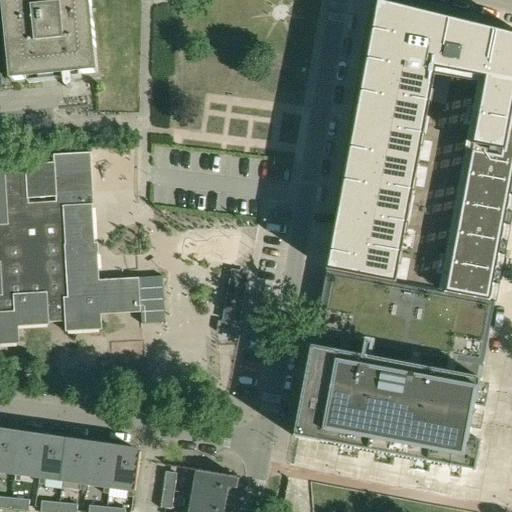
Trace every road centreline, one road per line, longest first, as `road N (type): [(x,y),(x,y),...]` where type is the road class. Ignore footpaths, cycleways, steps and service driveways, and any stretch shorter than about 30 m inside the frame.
road 1 (residential): [(266,446),(342,0)]
road 2 (residential): [(266,446),(0,406)]
